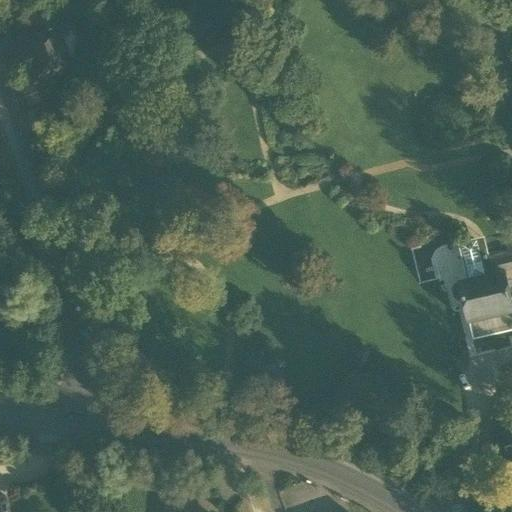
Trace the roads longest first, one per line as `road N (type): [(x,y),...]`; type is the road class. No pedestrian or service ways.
road 1 (tertiary): [(408,511),(339,473),(268,449),(75,423)]
road 2 (residential): [(75,423),(80,332),(0,115)]
